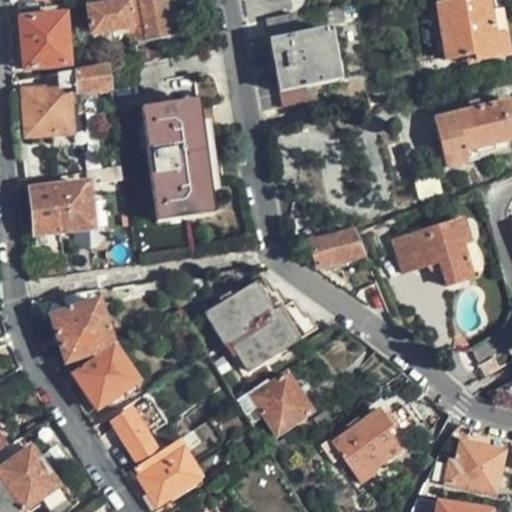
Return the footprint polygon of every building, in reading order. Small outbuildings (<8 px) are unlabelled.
[(20,0),(22,17),(43,14),(41,0),(20,0)] [(167,35),(161,0),(136,0),(137,1),(126,2),(130,28),(132,38),(144,37),(144,39),(167,35)] [(493,35),(486,0),(455,0),(434,4),(437,19),(445,61),(472,56),(474,62),(508,55),(504,33),(493,35)] [(126,2),(83,8),(87,35),(130,28),(126,2)] [(263,25),(289,20),(293,19),(292,16),(263,22),(263,25)] [(22,72),(65,66),(61,18),(18,23),(19,37),(22,72)] [(291,32),(289,20),(263,25),(265,37),(291,32)] [(336,81),(326,30),(266,42),(279,108),(305,103),(302,87),(336,81)] [(58,91),(65,91),(74,90),(75,97),(108,94),(105,69),(57,77),(58,82),(58,91)] [(58,91),(20,94),(24,139),(68,135),(65,91),(58,91)] [(208,183),(197,108),(197,107),(163,112),(162,103),(137,108),(155,228),(181,224),(180,214),(212,209),(208,183)] [(509,140),(500,103),(431,120),(443,167),(464,162),(462,151),(509,140)] [(211,106),(197,108),(208,183),(224,180),(211,106)] [(427,129),(428,119),(404,117),(401,144),(417,146),(419,128),(427,129)] [(102,182),(121,180),(119,166),(100,169),(101,177),(102,182)] [(87,179),(101,177),(100,169),(86,171),(87,179)] [(89,229),(85,187),(29,193),(34,235),(89,229)] [(404,271),(430,264),(439,261),(442,270),(446,285),(469,278),(462,254),(473,250),(463,219),(394,239),(404,271)] [(362,254),(353,227),(321,235),(319,232),(309,235),(317,264),(362,254)] [(480,275),(473,250),(462,254),(469,278),(480,275)] [(25,258),(27,275),(61,270),(59,254),(25,258)] [(439,261),(430,264),(430,266),(431,268),(433,269),(435,270),(438,271),(440,272),(442,270),(439,261)] [(301,317),(290,302),(284,305),(275,291),(271,293),(262,278),(203,315),(222,345),(228,343),(246,372),(314,329),(304,316),(301,317)] [(49,317),(97,301),(93,290),(43,297),(49,317)] [(88,353),(92,358),(114,344),(97,301),(49,317),(64,361),(88,353)] [(114,344),(92,358),(71,370),(95,408),(137,380),(114,344)] [(200,391),(204,396),(217,386),(201,366),(177,385),(189,400),(200,391)] [(35,392),(23,372),(0,386),(0,394),(7,408),(35,392)] [(268,379),(237,398),(239,402),(248,414),(259,406),(279,436),(314,412),(289,375),(274,385),(268,379)] [(165,418),(155,403),(145,409),(154,425),(165,418)] [(127,446),(111,456),(121,471),(155,449),(131,410),(111,422),(114,427),(127,446)] [(398,451),(394,444),(418,423),(405,411),(388,425),(380,414),(333,444),(359,484),(374,473),(373,471),(398,451)] [(207,435),(201,426),(177,442),(182,449),(184,452),(207,435)] [(114,427),(98,436),(111,456),(127,446),(114,427)] [(496,494),(504,453),(463,443),(459,463),(451,461),(447,483),(496,494)] [(63,511),(70,507),(37,458),(28,447),(0,467),(0,511),(19,511),(38,499),(47,511),(63,511)] [(199,477),(184,452),(182,449),(139,478),(156,504),(199,477)] [(491,511),(439,503),(437,511),(491,511)]
